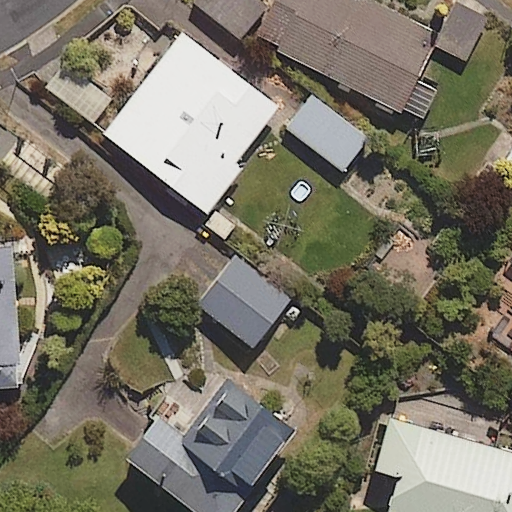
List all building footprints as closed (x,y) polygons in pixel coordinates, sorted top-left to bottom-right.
[(195,0),(193,3),(239,42),(271,4),(265,0),(195,0)] [(363,0),(362,3),(355,0),(274,0),(255,36),(424,123),(441,91),(420,80),(442,36),(371,0),(363,0)] [(238,162),(280,108),(184,33),(106,133),(209,213),(245,167),(238,162)] [(288,126),(344,171),(369,139),(313,94),(288,126)] [(0,388),(25,387),(15,247),(0,248),(0,388)] [(266,333),(278,341),(303,304),(231,255),(195,308),(255,349),(266,333)] [(225,382),(194,424),(170,406),(130,461),(199,511),(239,511),(297,434),(225,382)] [(511,511),(511,450),(497,445),(503,425),(417,397),(409,423),(394,418),(377,471),(401,479),(391,508),(404,511),(511,511)]
